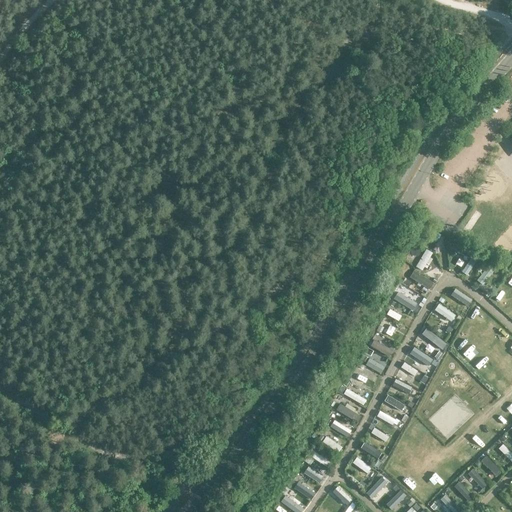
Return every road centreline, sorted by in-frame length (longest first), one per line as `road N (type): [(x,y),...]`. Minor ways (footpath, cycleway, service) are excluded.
road 1 (secondary): [(185,511),(278,404),(448,130),(511,56)]
road 2 (unknown): [(511,30),(340,40),(318,0)]
road 3 (unknown): [(93,0),(0,113)]
